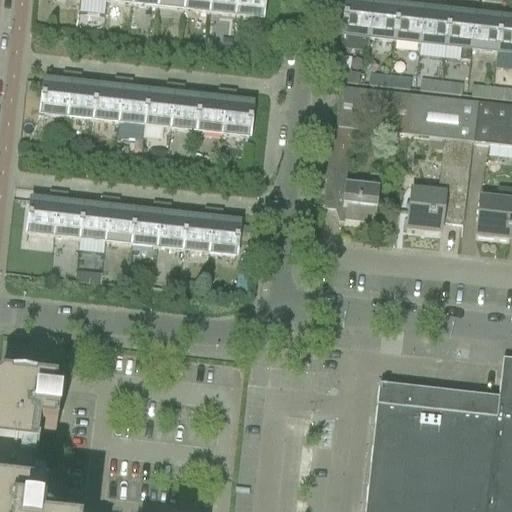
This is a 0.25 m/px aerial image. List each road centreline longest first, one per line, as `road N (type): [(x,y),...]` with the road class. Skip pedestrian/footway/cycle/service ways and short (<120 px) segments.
road 1 (residential): [(282,308),(315,0)]
road 2 (residential): [(0,310),(223,341),(282,308)]
road 3 (residential): [(282,308),(511,332)]
